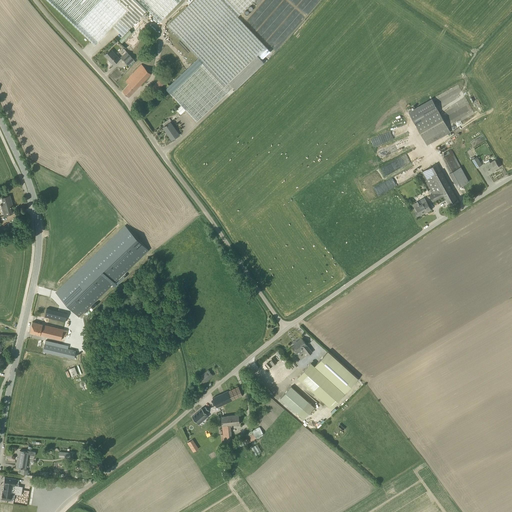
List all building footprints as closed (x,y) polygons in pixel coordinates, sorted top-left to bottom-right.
[(160,22),(180,0),(47,0),(96,45),(113,26),(123,35),(147,10),(160,22)] [(194,0),(167,25),(193,53),(196,56),(198,58),(166,89),(178,101),(181,105),(176,109),(181,114),(186,110),(197,121),(233,87),(236,89),(264,62),(262,60),(270,51),(237,17),(254,0),(194,0)] [(251,25),(275,51),(278,47),(278,43),(281,43),(282,44),(286,40),(286,37),(291,37),(287,33),(287,35),(283,35),(281,33),(279,36),(276,33),(273,35),(273,38),(271,36),(271,35),(270,33),(270,30),(262,30),(260,33),(260,28),(256,28),(254,25),(251,25)] [(138,27),(123,44),(128,49),(144,31),(138,27)] [(114,65),(120,59),(111,49),(105,55),(114,65)] [(134,60),(126,51),(123,49),(122,50),(124,52),(122,54),(123,56),(121,58),(128,65),(134,60)] [(129,97),(150,75),(141,66),(126,82),(128,84),(122,91),(129,97)] [(168,83),(164,78),(160,81),(159,80),(151,88),(157,94),(168,83)] [(414,123),(427,145),(450,132),(477,117),(457,83),(431,98),(408,111),(414,123)] [(172,140),(179,135),(170,122),(163,127),(172,140)] [(372,138),(375,146),(404,134),(400,127),(372,138)] [(457,187),(469,181),(451,150),(449,151),(450,153),(443,157),(446,164),(445,165),(449,173),(457,187)] [(471,158),(472,159),(477,167),(482,164),(477,156),(478,156),(477,154),(474,155),(474,156),(471,158)] [(499,167),(495,160),(490,163),(489,160),(481,165),(482,168),(487,175),(492,172),(491,172),(499,167)] [(441,170),(437,163),(420,173),(432,194),(429,195),(433,202),(444,196),(449,204),(457,199),(441,170)] [(382,167),(385,176),(393,173),(390,164),(382,167)] [(4,215),(12,213),(10,207),(11,207),(10,206),(13,206),(10,195),(1,197),(3,203),(1,204),(4,215)] [(431,209),(426,201),(419,205),(417,202),(411,205),(415,212),(417,216),(426,211),(426,212),(431,209)] [(126,226),(57,293),(81,318),(85,315),(83,312),(148,250),(126,226)] [(48,299),(46,307),(63,311),(65,303),(48,299)] [(70,323),(71,316),(68,313),(46,308),(44,317),(70,323)] [(44,336),(46,325),(33,322),(30,332),(44,336)] [(46,325),(44,336),(61,340),(62,336),(66,337),(67,331),(46,325)] [(313,352),(307,345),(301,338),(296,342),(297,343),(292,347),(297,353),(303,349),(305,351),(308,356),(313,352)] [(74,359),(74,358),(76,352),(76,351),(45,343),(43,351),(74,359)] [(358,378),(328,351),(315,366),(311,362),(297,377),(331,408),(358,378)] [(75,366),(69,369),(72,377),(78,375),(75,366)] [(198,389),(213,376),(208,370),(193,383),(198,389)] [(232,399),(238,397),(243,395),(239,386),(229,391),(232,399)] [(304,419),(314,407),(291,386),(280,398),(304,419)] [(207,400),(211,409),(220,405),(221,412),(225,411),(224,403),(232,399),(229,391),(207,400)] [(206,406),(203,409),(202,408),(192,416),(196,421),(202,416),(205,419),(209,416),(206,413),(206,412),(209,410),(206,406)] [(225,416),(225,411),(221,412),(222,426),(225,449),(233,448),(231,425),(240,424),(239,414),(225,416)] [(249,443),(264,434),(259,427),(245,436),(249,443)] [(191,447),(209,441),(207,435),(190,441),(191,447)] [(256,445),(251,448),(256,455),(261,452),(256,445)] [(26,468),(28,454),(35,455),(35,452),(27,450),(27,451),(19,450),(18,458),(17,458),(16,466),(26,468)] [(2,491),(1,498),(14,500),(15,494),(21,495),(23,486),(14,485),(16,478),(4,477),(3,483),(4,483),(2,492),(2,491)]
